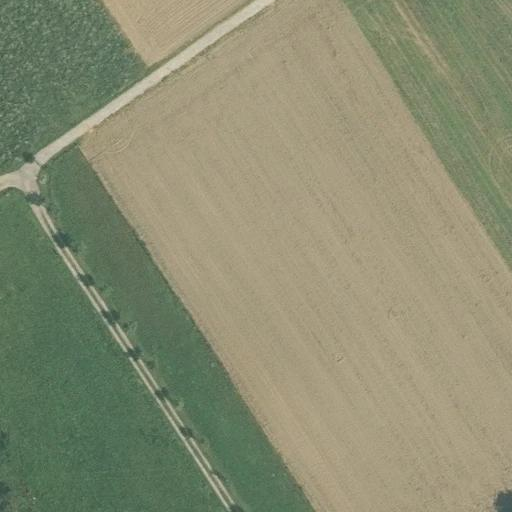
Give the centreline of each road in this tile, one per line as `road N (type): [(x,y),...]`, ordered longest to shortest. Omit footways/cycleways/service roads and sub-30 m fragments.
road 1 (track): [(14,176),(233,511)]
road 2 (track): [(268,0),(0,186)]
